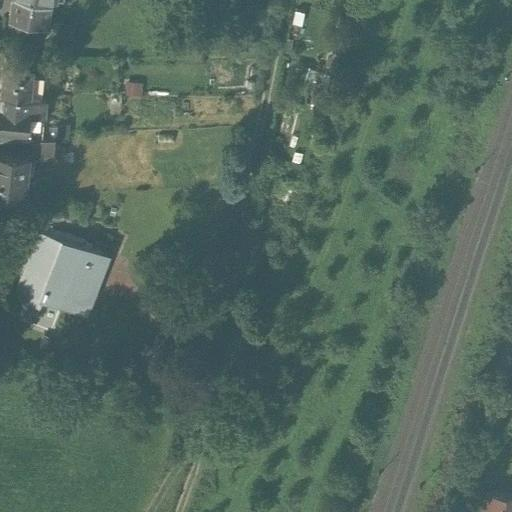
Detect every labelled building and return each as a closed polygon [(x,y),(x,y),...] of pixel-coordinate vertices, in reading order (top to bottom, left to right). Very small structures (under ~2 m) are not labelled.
[(58,15),(64,17),(67,0),(21,0),(20,5),(15,28),(53,36),(53,32),(58,15)] [(53,32),(61,33),(64,17),(58,15),(53,32)] [(15,28),(10,51),(23,54),(48,59),(52,39),(53,36),(15,28)] [(75,38),(75,35),(61,33),(53,32),(53,36),(52,39),(72,43),(72,38),(75,38)] [(23,54),(20,67),(45,72),(48,59),(23,54)] [(7,102),(33,105),(35,94),(8,92),(7,102)] [(3,132),(33,135),(36,109),(36,105),(33,105),(7,102),(6,102),(3,132)] [(33,135),(42,136),(45,110),(36,109),(33,135)] [(33,178),(42,179),(47,137),(42,136),(33,135),(3,132),(2,143),(0,143),(0,166),(20,168),(20,175),(33,178)] [(0,175),(20,175),(20,168),(0,166),(0,175)] [(54,179),(42,179),(33,178),(35,193),(56,193),(56,190),(54,179)] [(0,187),(0,228),(13,230),(25,232),(30,192),(0,187)] [(54,196),(55,209),(64,211),(63,190),(56,190),(56,193),(57,196),(54,196)] [(13,230),(0,228),(0,239),(12,240),(13,230)] [(59,241),(33,241),(25,259),(47,269),(59,241)] [(102,300),(42,274),(16,334),(40,344),(42,340),(78,356),(102,300)] [(107,302),(102,300),(78,356),(83,358),(107,302)] [(511,468),(506,469),(498,493),(511,493),(511,468)]
